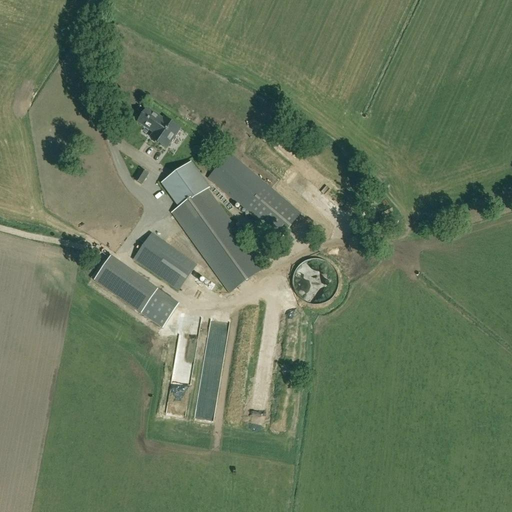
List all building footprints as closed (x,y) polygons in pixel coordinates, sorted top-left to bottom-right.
[(154,133),(163,119),(148,108),(138,121),(154,133)] [(166,148),(180,129),(165,118),(163,119),(154,133),(151,137),(166,148)] [(279,239),(301,214),(230,153),(208,178),(279,239)] [(230,294),(265,269),(218,203),(208,189),(210,188),(191,162),(162,183),(179,208),(172,213),(183,228),(230,294)] [(142,185),(149,174),(141,168),(134,180),(142,185)] [(286,196),(298,203),(300,198),(289,192),(286,196)] [(326,216),(332,220),(345,205),(339,201),(326,216)] [(180,291),(197,265),(152,234),(134,259),(180,291)] [(180,304),(133,272),(114,258),(111,257),(94,281),(115,297),(163,329),(180,304)]
